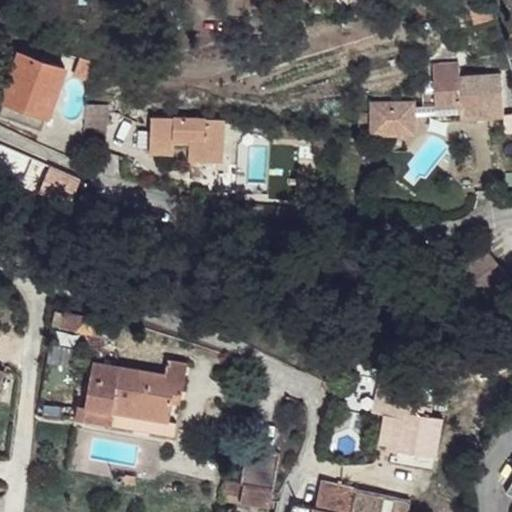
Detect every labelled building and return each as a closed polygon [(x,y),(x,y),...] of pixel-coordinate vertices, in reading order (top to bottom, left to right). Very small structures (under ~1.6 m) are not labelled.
[(494,17),(493,5),(469,6),(469,18),(494,17)] [(60,67),(17,50),(9,71),(0,95),(0,96),(6,100),(44,113),(60,67)] [(498,75),(456,78),(461,117),(502,115),(498,75)] [(456,78),(434,81),(436,105),(435,118),(461,117),(456,78)] [(434,81),(426,80),(428,105),(436,105),(434,81)] [(386,93),(375,94),(372,99),(371,124),(414,127),(414,97),(386,93)] [(44,113),(6,100),(0,112),(0,113),(38,126),(44,113)] [(100,113),(80,112),(77,146),(99,146),(100,113)] [(147,113),(147,121),(190,124),(221,124),(219,119),(147,113)] [(190,124),(147,121),(144,151),(166,152),(167,136),(180,138),(182,159),(189,161),(190,124)] [(221,124),(190,124),(189,161),(217,162),(221,124)] [(47,167),(41,186),(71,196),(78,176),(47,167)] [(489,297),(511,278),(479,240),(456,259),(489,297)] [(307,315),(304,322),(329,332),(331,323),(307,315)] [(98,337),(106,340),(109,321),(102,320),(98,337)] [(118,365),(97,360),(89,404),(94,406),(169,420),(172,399),(182,400),(189,363),(167,357),(164,369),(118,365)] [(395,447),(442,456),(451,414),(424,408),(430,382),(392,374),(385,413),(403,417),(395,447)] [(279,453),(248,446),(241,485),(273,493),(279,453)] [(292,511),(407,511),(409,506),(362,495),(321,479),(316,506),(294,503),(292,511)] [(241,485),(222,490),(222,499),(272,507),(273,493),(241,485)]
